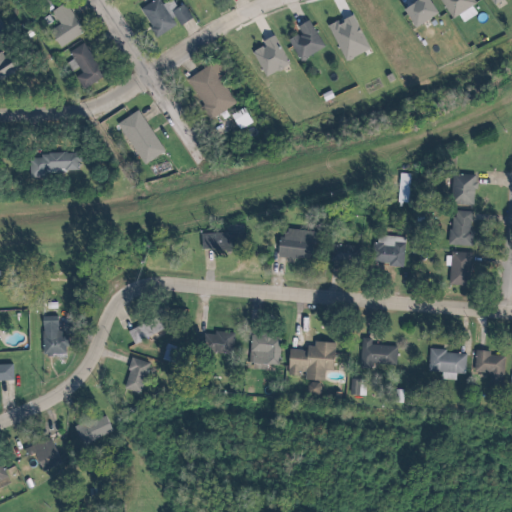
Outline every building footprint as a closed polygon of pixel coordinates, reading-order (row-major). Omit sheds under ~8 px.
[(157,0),(151,0),(137,8),(154,36),(172,25),(157,0)] [(412,28),(435,12),(426,0),(412,0),(399,9),(412,28)] [(438,0),(450,18),(474,2),(472,0),(438,0)] [(57,24),(46,31),(58,47),(81,31),(61,2),(48,11),(57,24)] [(178,25),(189,17),(180,3),(169,11),(178,25)] [(475,14),(471,6),(457,15),(461,22),(475,14)] [(325,25),(342,61),(367,49),(350,14),(325,25)] [(297,60),(322,47),(307,19),(295,25),(299,32),(286,39),(297,60)] [(261,45),(250,51),(263,76),(287,64),(272,34),(259,41),(261,45)] [(73,76),(79,88),(101,76),(82,42),(67,50),(80,73),(73,76)] [(0,78),(15,66),(0,48),(0,78)] [(234,102),(211,63),(183,79),(207,119),(234,102)] [(114,123),(140,164),(161,151),(135,110),(114,123)] [(75,154),(26,154),(26,178),(43,178),(43,172),(76,172),(75,154)] [(484,212),(464,211),(463,243),(483,244),(484,212)] [(451,286),(471,286),(471,253),(451,253),(451,286)] [(63,353),(63,336),(56,336),(56,316),(39,316),(40,353),(63,353)] [(280,336),(252,336),(252,366),(280,366),(280,336)] [(324,377),(324,370),(333,371),(335,344),(310,342),(309,352),(291,350),(289,374),(324,377)] [(398,346),(362,345),(361,367),(397,368),(398,346)] [(467,374),(467,353),(430,352),(429,373),(467,374)] [(490,374),(489,388),(503,389),(505,354),(477,353),(475,373),(490,374)] [(0,380),(10,380),(10,364),(0,364),(0,380)] [(72,428),(80,447),(109,434),(101,415),(72,428)] [(25,457),(33,454),(37,470),(58,463),(50,439),(22,447),(25,457)]
